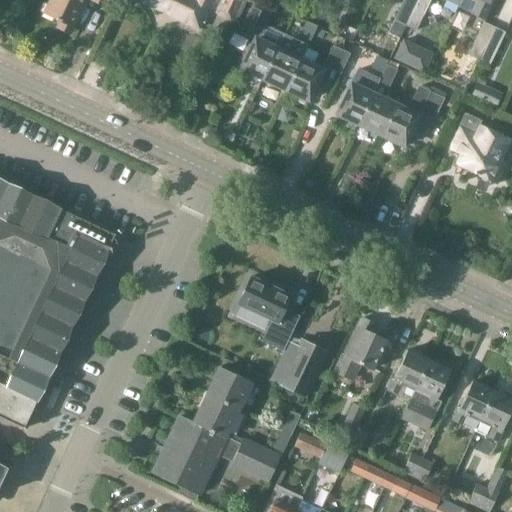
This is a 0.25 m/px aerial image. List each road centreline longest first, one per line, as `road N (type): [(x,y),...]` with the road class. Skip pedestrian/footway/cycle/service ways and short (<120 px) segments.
road 1 (tertiary): [(511,316),(208,173)]
road 2 (residential): [(75,458),(208,173)]
road 3 (tertiary): [(208,173),(0,75)]
road 4 (residential): [(188,511),(75,458)]
